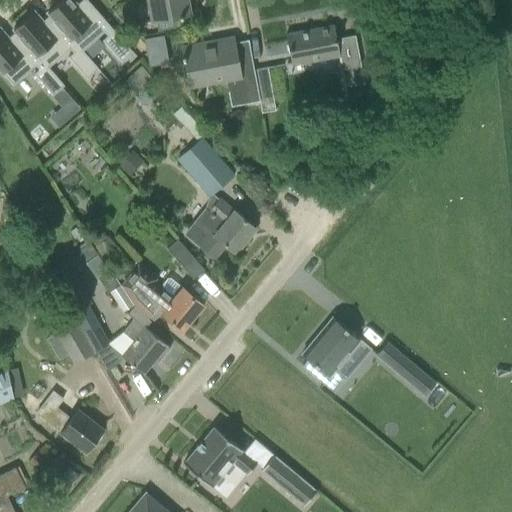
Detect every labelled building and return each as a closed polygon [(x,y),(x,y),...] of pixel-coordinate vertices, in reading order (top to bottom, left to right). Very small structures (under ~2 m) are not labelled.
[(68,0),(62,0),(47,13),(49,16),(81,52),(82,51),(100,36),(102,34),(106,38),(102,41),(121,62),(132,53),(86,0),(82,0),(74,7),(68,0)] [(151,0),(156,22),(179,17),(179,19),(183,19),(182,17),(190,15),(186,0),(151,0)] [(31,14),(13,30),(15,32),(47,69),(48,68),(66,53),(66,52),(70,49),(73,53),(68,57),(87,79),(98,69),(82,51),(81,52),(49,16),(40,23),(31,14)] [(289,54),(291,66),(340,57),(337,46),(334,26),(285,35),(289,54)] [(0,33),(0,70),(13,85),(31,69),(35,65),(39,69),(33,74),(52,96),(64,86),(48,68),(47,69),(15,32),(6,40),(0,33)] [(149,68),(168,64),(163,37),(144,40),(149,68)] [(183,56),(181,57),(182,62),(184,61),(189,86),(231,78),(237,107),(259,103),(259,102),(259,101),(247,41),(234,43),(233,39),(182,49),(183,56)] [(358,59),(346,61),(350,81),(362,79),(358,59)] [(144,90),(155,81),(141,66),(124,81),(146,105),(152,99),(144,90)] [(267,68),(253,71),(259,101),(259,102),(273,99),(267,68)] [(259,102),(259,103),(261,114),(275,111),(273,99),(259,102)] [(202,138),(177,160),(209,197),(234,176),(202,138)] [(206,209),(184,236),(214,260),(225,245),(235,253),(255,228),(239,215),(219,200),(209,212),(206,209)] [(132,264),(108,237),(107,238),(100,231),(90,239),(97,247),(95,248),(119,276),(132,264)] [(203,270),(177,240),(166,249),(193,279),(203,270)] [(187,293),(182,288),(169,278),(166,278),(160,286),(155,282),(157,279),(139,263),(121,285),(131,300),(148,317),(155,309),(182,331),(203,305),(187,293)] [(113,290),(119,286),(109,271),(98,279),(107,294),(109,293),(113,290)] [(57,282),(71,313),(87,304),(88,298),(74,273),(57,282)] [(132,306),(119,286),(113,290),(109,293),(122,313),(132,306)] [(95,352),(110,343),(87,304),(71,313),(74,316),(73,317),(93,353),(95,352)] [(159,361),(170,348),(155,335),(145,328),(150,320),(134,307),(128,313),(133,318),(123,332),(134,340),(121,356),(128,361),(143,374),(156,359),(159,361)] [(73,364),(93,353),(73,317),(53,327),(73,364)] [(332,317),(301,354),(307,359),(302,366),(334,393),(345,379),(334,370),(359,340),(332,317)] [(405,358),(394,371),(425,396),(435,383),(405,358)] [(0,403),(14,398),(7,369),(0,373),(0,403)] [(59,433),(86,453),(104,430),(77,409),(70,419),(56,407),(62,399),(53,392),(37,413),(61,431),(59,433)] [(256,463),(241,450),(213,426),(213,427),(214,427),(184,463),(183,462),(183,463),(211,487),(231,462),(246,475),(256,463)] [(63,463),(48,450),(43,445),(28,461),(48,480),(63,463)] [(316,491),(273,455),(260,470),(303,506),(316,491)] [(0,511),(14,511),(6,496),(24,487),(14,467),(0,473),(0,511)] [(168,511),(145,492),(128,511),(168,511)]
